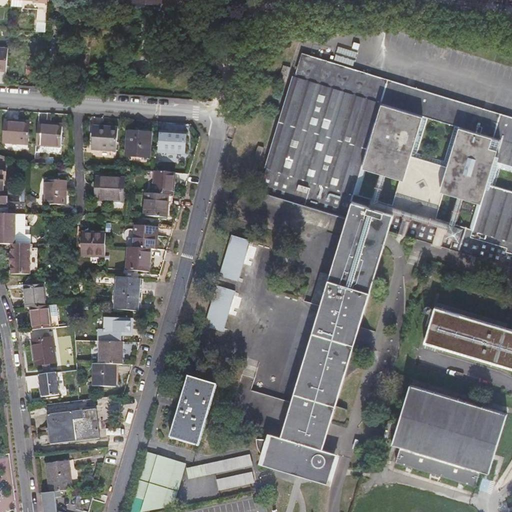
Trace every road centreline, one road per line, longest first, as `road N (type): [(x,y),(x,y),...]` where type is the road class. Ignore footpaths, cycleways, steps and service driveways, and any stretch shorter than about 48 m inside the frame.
road 1 (residential): [(114,511),(170,329),(219,114)]
road 2 (residential): [(0,100),(219,114)]
road 3 (unclassified): [(0,312),(25,511)]
road 4 (residential): [(219,114),(252,18),(277,0)]
